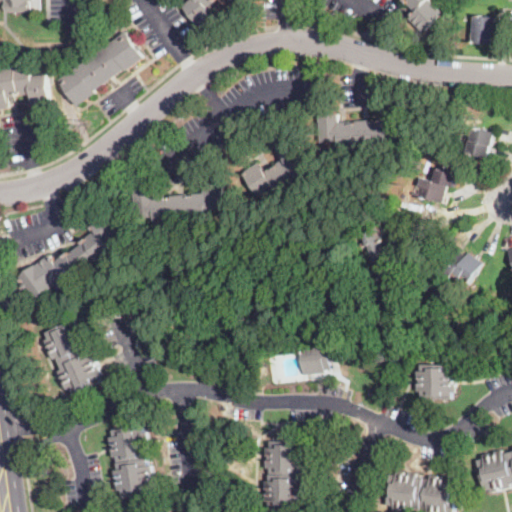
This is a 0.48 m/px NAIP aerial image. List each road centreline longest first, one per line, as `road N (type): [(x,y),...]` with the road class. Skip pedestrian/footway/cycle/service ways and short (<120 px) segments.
road 1 (tertiary): [(0,193),(38,187),(77,168),(179,84),(244,49),(320,43),(430,71),(511,77)]
road 2 (residential): [(71,426),(180,387),(244,400),(339,404),(431,439),(457,431),(511,390)]
road 3 (primary): [(18,511),(0,369)]
